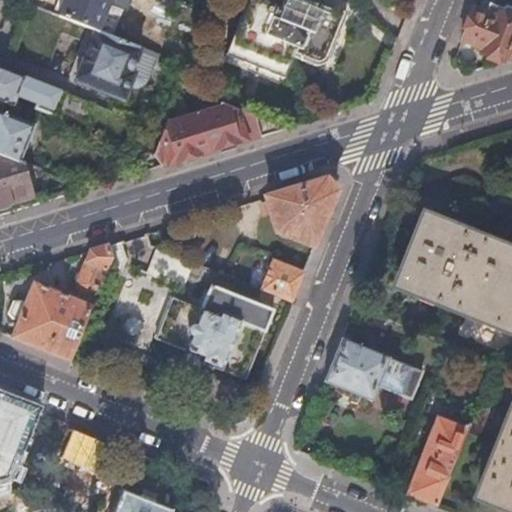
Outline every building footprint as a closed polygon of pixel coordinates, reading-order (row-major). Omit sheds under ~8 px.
[(65,0),(58,17),(97,32),(107,36),(114,19),(116,20),(121,18),(123,11),(121,6),(110,2),(111,0),(65,0)] [(323,66),(327,61),(346,14),(311,0),(279,0),(278,4),(267,0),(248,0),(226,56),(284,79),(293,58),(316,67),(320,67),(323,66)] [(486,14),(474,9),(461,42),(483,51),(482,55),(503,63),(511,40),(511,9),(507,8),(504,10),(490,5),(486,14)] [(107,36),(97,32),(77,83),(125,102),(129,90),(134,79),(130,77),(141,49),(107,36)] [(155,34),(150,47),(175,57),(180,44),(155,34)] [(134,79),(129,90),(134,92),(139,91),(144,89),(147,86),(150,83),(160,56),(141,49),(130,77),(134,79)] [(179,54),(175,62),(189,68),(192,59),(179,54)] [(0,100),(14,106),(17,97),(37,105),(35,110),(57,119),(66,95),(0,69),(0,100)] [(195,115),(208,154),(290,129),(220,102),(217,109),(215,108),(195,115)] [(0,155),(2,156),(20,163),(34,127),(0,113),(0,155)] [(153,154),(161,168),(208,154),(195,115),(175,122),(174,124),(167,121),(153,154)] [(32,197),(22,164),(20,163),(2,156),(0,156),(0,209),(7,207),(9,204),(32,197)] [(286,193),(265,199),(267,205),(262,207),(266,218),(271,216),(275,232),(314,247),(336,192),(326,181),(286,193)] [(511,252),(426,217),(397,286),(511,333),(511,252)] [(107,247),(90,252),(78,285),(80,293),(95,299),(111,260),(107,247)] [(186,284),(194,265),(159,250),(150,269),(186,284)] [(260,291),(291,303),(303,274),(273,261),(260,291)] [(19,322),(13,339),(39,350),(70,362),(91,309),(34,285),(26,306),(21,304),(14,305),(10,315),(14,320),(19,322)] [(212,287),(202,311),(173,299),(156,340),(182,351),(202,359),(201,363),(246,381),(273,312),(212,287)] [(422,372),(341,340),(324,383),(335,388),(332,397),(344,402),(357,407),(360,398),(372,403),(378,387),(411,401),(422,372)] [(0,493),(6,492),(2,481),(8,479),(34,412),(16,405),(0,398),(0,493)] [(511,511),(511,413),(477,499),(509,511),(511,511)] [(436,509),(468,429),(437,417),(405,496),(436,509)] [(170,511),(150,504),(123,493),(114,511),(170,511)]
